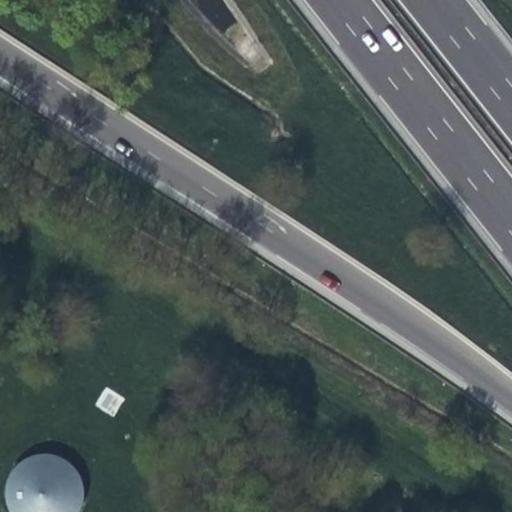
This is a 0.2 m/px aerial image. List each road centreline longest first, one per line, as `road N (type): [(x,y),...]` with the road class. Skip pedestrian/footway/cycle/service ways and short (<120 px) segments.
road 1 (motorway): [(0,56),(511,395)]
road 2 (motorway): [(342,0),(511,215)]
road 3 (motorway): [(511,95),(437,0)]
